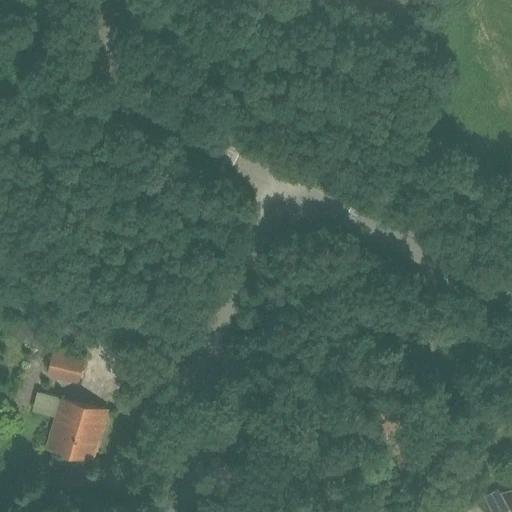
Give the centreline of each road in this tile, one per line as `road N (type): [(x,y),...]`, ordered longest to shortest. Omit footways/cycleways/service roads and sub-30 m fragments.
road 1 (unclassified): [(169,511),(189,476),(220,327),(292,190)]
road 2 (track): [(116,0),(108,51),(138,108),(292,190)]
road 3 (unclassified): [(511,301),(292,190)]
road 4 (track): [(0,301),(134,368),(207,375)]
